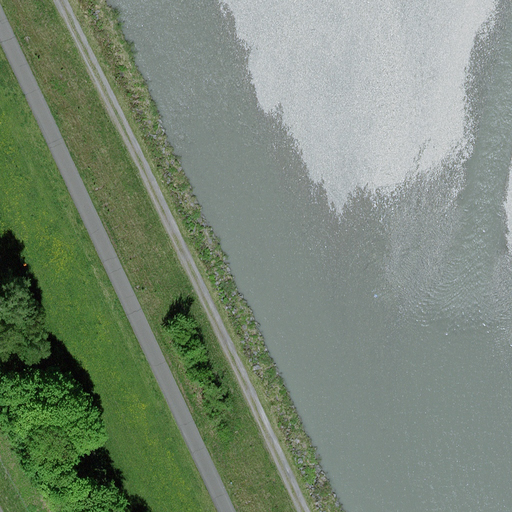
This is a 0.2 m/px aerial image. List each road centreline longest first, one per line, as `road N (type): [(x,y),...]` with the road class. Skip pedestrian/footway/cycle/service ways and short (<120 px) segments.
road 1 (track): [(60,0),(303,511)]
road 2 (track): [(0,20),(227,511)]
